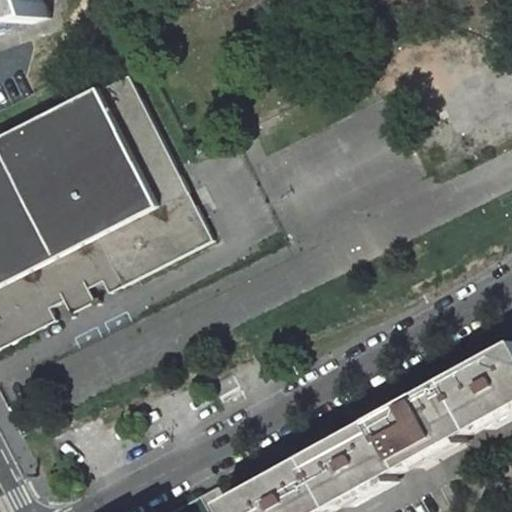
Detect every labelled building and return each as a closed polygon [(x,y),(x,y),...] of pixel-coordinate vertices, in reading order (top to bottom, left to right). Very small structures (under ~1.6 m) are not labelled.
[(511,0),(0,0),(0,35),(52,18),(45,0),(511,0)] [(26,131),(4,143),(2,138),(0,139),(0,350),(62,320),(56,307),(70,299),(73,305),(95,292),(93,288),(109,280),(116,293),(218,240),(134,77),(110,89),(108,85),(76,101),(79,105),(57,116),(55,112),(50,114),(52,119),(31,129),(28,125),(24,127),(26,131)] [(81,320),(103,308),(100,301),(95,292),(73,305),(77,312),(81,320)] [(305,463),(231,504),(235,511),(333,511),(511,413),(511,349),(452,382),(379,423),(305,463)] [(235,511),(231,504),(221,486),(203,496),(211,511),(235,511)]
